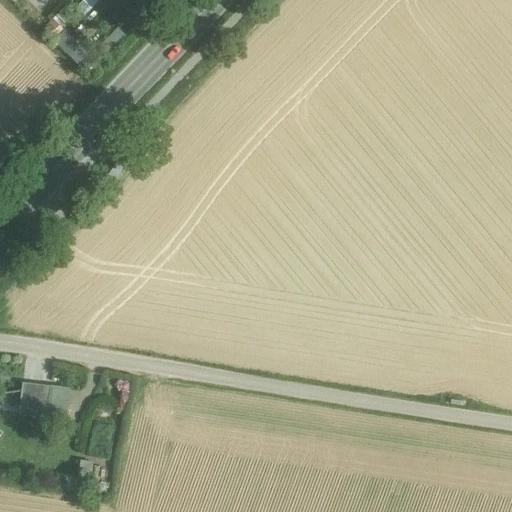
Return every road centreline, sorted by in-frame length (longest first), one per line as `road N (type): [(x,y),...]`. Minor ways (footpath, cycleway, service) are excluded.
road 1 (unclassified): [(511,417),(0,340)]
road 2 (primary): [(225,0),(0,238)]
